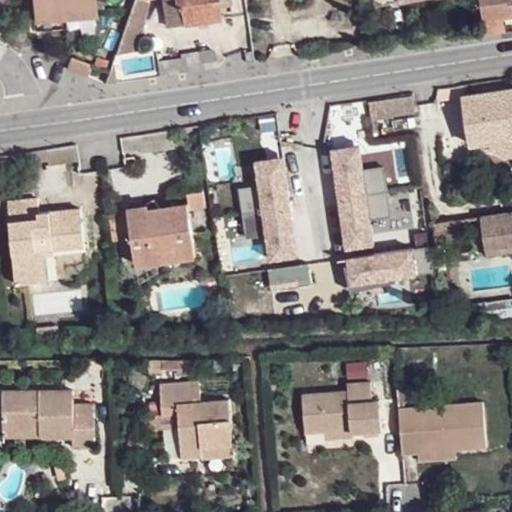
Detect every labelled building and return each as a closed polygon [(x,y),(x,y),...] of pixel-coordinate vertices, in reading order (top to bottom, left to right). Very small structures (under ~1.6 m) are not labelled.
[(37,0),(39,18),(103,13),(101,0),(37,0)] [(133,0),(133,2),(146,0),(164,0),(169,23),(221,16),(218,0),(133,0)] [(511,0),(480,0),(482,8),(484,23),(511,18),(511,0)] [(104,26),(103,13),(39,18),(40,31),(104,26)] [(73,56),(75,71),(99,67),(98,54),(73,56)] [(511,91),(463,98),(470,145),(491,144),(493,150),(508,158),(511,157),(511,91)] [(412,95),(390,98),(393,117),(416,114),(412,95)] [(390,98),(369,101),(371,120),(393,117),(390,98)] [(331,148),(333,159),(350,157),(352,171),(361,170),(358,144),(331,148)] [(361,170),(352,171),(350,157),(333,159),(335,174),(338,199),(387,192),(383,167),(361,170)] [(253,162),(254,172),(283,168),(282,158),(253,162)] [(240,214),(288,208),(283,168),(254,172),(256,186),(236,189),(240,214)] [(187,178),(171,187),(172,194),(188,193),(187,178)] [(371,235),(369,220),(390,217),(387,192),(338,199),(344,239),(371,235)] [(35,249),(43,248),(84,243),(81,209),(39,214),(38,200),(8,203),(16,283),(37,282),(35,249)] [(143,206),(126,208),(132,264),(155,262),(157,255),(169,255),(178,261),(195,258),(189,205),(172,208),(172,213),(164,216),(159,200),(143,206)] [(276,250),(294,248),(288,208),(240,214),(243,240),(266,237),(274,236),(276,250)] [(511,221),(511,222),(511,213),(480,217),(485,248),(511,244),(511,221)] [(371,235),(344,239),(345,249),(373,246),(371,235)] [(274,236),(266,237),(270,266),(296,262),(294,248),(276,250),(274,236)] [(511,244),(485,248),(486,255),(511,250),(511,244)] [(433,273),(430,258),(429,247),(338,260),(339,272),(348,270),(350,285),(433,273)] [(46,281),(43,248),(35,249),(37,282),(46,281)] [(309,265),(294,267),(296,280),(297,286),(312,284),(309,265)] [(296,280),(294,267),(268,270),(270,283),(296,280)] [(433,295),(437,296),(440,294),(441,294),(442,291),(444,287),(442,283),(439,281),(434,281),(430,283),(428,286),(427,291),(430,293),(433,295)] [(183,371),(182,360),(165,360),(165,371),(183,371)] [(200,404),(198,385),(159,387),(161,415),(179,414),(180,431),(182,460),(204,459),(202,449),(231,447),(227,403),(200,404)] [(304,434),(325,432),(349,430),(350,435),(380,433),(377,403),(370,403),(368,385),(346,386),(347,394),(302,397),(304,434)] [(3,393),(3,429),(27,430),(30,427),(38,426),(39,439),(71,438),(72,448),(96,448),(96,404),(74,404),(74,390),(3,393)] [(483,405),(398,411),(402,456),(417,455),(442,455),(442,451),(455,450),(455,452),(487,450),(483,405)] [(162,431),(180,431),(179,414),(161,415),(162,431)] [(27,430),(3,429),(3,439),(39,439),(38,426),(30,427),(27,430)] [(349,430),(325,432),(325,441),(350,440),(350,435),(349,430)] [(232,457),(231,447),(202,449),(204,459),(232,457)] [(442,455),(417,455),(418,465),(455,462),(455,452),(455,450),(442,451),(442,455)]
